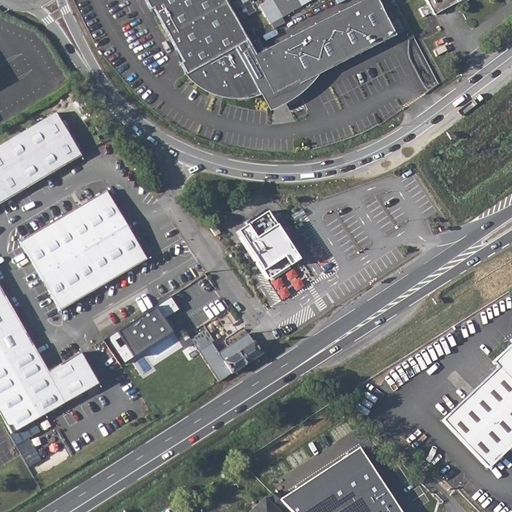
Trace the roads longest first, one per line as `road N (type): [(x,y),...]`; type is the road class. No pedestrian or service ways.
road 1 (secondary): [(511,59),(397,144),(337,169),(280,176),(179,154)]
road 2 (primary): [(67,511),(331,343)]
road 3 (primary): [(511,209),(331,343)]
road 4 (primary): [(331,343),(511,236)]
road 5 (unclassified): [(179,154),(174,202),(259,328)]
road 6 (secondary): [(179,154),(104,95),(74,42)]
